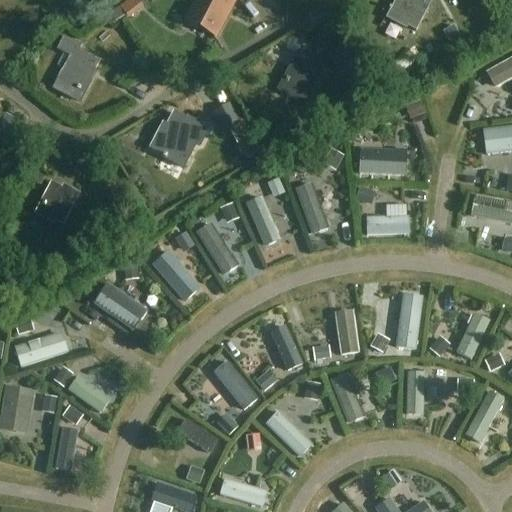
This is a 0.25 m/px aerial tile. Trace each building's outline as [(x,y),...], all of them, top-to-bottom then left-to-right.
[(200,0),(189,21),(216,35),(234,0),(200,0)] [(433,0),(398,0),(388,20),(408,30),(410,26),(417,31),(433,0)] [(53,91),(80,106),(97,74),(95,72),(101,61),(83,52),(83,53),(80,51),(82,47),(65,38),(57,51),(70,58),(53,91)] [(325,71),(308,63),(307,65),(296,60),(279,92),(298,102),(300,98),(308,102),(325,71)] [(491,99),(511,91),(511,66),(481,78),(480,76),(471,80),(474,89),(485,85),(491,99)] [(368,86),(356,80),(352,89),(364,95),(368,86)] [(229,103),(212,113),(225,136),(242,126),(229,103)] [(424,113),(411,117),(420,148),(433,144),(424,113)] [(0,124),(0,131),(12,138),(20,124),(5,116),(0,124)] [(203,132),(187,123),(185,126),(175,120),(158,153),(177,163),(179,159),(187,163),(203,132)] [(479,166),(511,165),(511,135),(479,136),(479,166)] [(357,188),(405,186),(404,158),(355,160),(357,188)] [(18,160),(12,171),(40,186),(46,179),(35,172),(36,170),(18,160)] [(81,195),(64,186),(63,189),(53,183),(35,216),(54,226),(57,222),(64,226),(81,195)] [(293,197),(311,194),(310,185),(292,187),(293,197)] [(292,201),(311,248),(329,240),(311,193),(292,201)] [(511,226),(511,204),(475,197),(471,218),(511,226)] [(260,258),(279,251),(261,204),(242,212),(260,258)] [(367,247),(408,245),(407,210),(365,212),(367,247)] [(215,219),(223,246),(241,241),(233,214),(215,219)] [(225,294),(240,285),(210,233),(195,242),(225,294)] [(172,250),(182,263),(193,255),(182,242),(172,250)] [(263,277),(251,254),(236,261),(248,285),(263,277)] [(186,314),(201,298),(164,261),(149,277),(186,314)] [(90,315),(133,343),(147,322),(105,293),(90,315)] [(415,363),(423,310),(402,306),(393,359),(415,363)] [(333,323),(336,368),(357,367),(354,322),(333,323)] [(478,359),(488,333),(470,326),(460,352),(478,359)] [(283,336),(269,343),(289,384),(303,377),(283,336)] [(62,344),(13,352),(17,377),(66,369),(62,344)] [(223,364),(208,376),(244,422),(259,410),(223,364)] [(61,376),(50,391),(61,400),(73,385),(61,376)] [(407,431),(425,430),(423,382),(405,383),(407,431)] [(344,435),(362,431),(350,386),(332,391),(344,435)] [(64,404),(100,425),(110,408),(74,387),(64,404)] [(303,396),(305,410),(317,408),(316,394),(303,396)] [(1,445),(28,446),(29,398),(2,397),(1,445)] [(491,405),(484,417),(496,424),(503,412),(491,405)] [(329,449),(345,445),(339,421),(322,426),(329,449)] [(276,423),(263,438),(299,470),(312,456),(276,423)] [(224,428),(216,437),(230,448),(238,439),(224,428)] [(71,473),(79,433),(63,430),(55,470),(71,473)] [(208,465),(217,450),(186,430),(177,444),(208,465)] [(477,442),(471,455),(483,461),(489,448),(477,442)] [(43,476),(42,459),(30,460),(31,477),(43,476)] [(273,477),(287,490),(296,480),(281,468),(273,477)] [(351,489),(338,498),(347,511),(355,511),(363,506),(351,489)] [(217,511),(265,511),(267,501),(221,492),(217,511)] [(149,511),(195,511),(196,511),(158,494),(149,511)]
